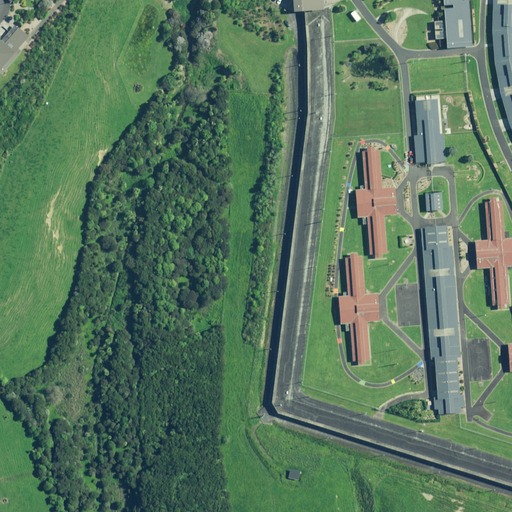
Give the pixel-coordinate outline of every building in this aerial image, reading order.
[(328,0),(296,0),(298,17),(310,16),(330,14),(328,0)] [(477,43),(473,0),(445,0),(449,45),(477,43)] [(511,121),(511,122),(511,0),(496,0),(496,6),(496,48),(499,72),(504,94),(511,121)] [(0,75),(32,35),(19,25),(7,41),(0,35),(0,75)] [(443,135),(441,103),(416,104),(418,137),(414,137),(416,164),(449,162),(447,135),(443,135)] [(384,188),(381,151),(363,152),(367,189),(355,190),(358,219),(369,218),(373,255),(392,254),(388,216),(400,215),(397,186),(384,188)] [(441,193),(423,195),(425,211),(442,210),(441,193)] [(511,237),(504,238),(501,201),(483,202),(487,239),(475,241),(478,269),(490,268),(493,306),(511,304),(508,266),(511,265),(511,237)] [(450,228),(423,230),(437,408),(463,406),(450,228)] [(367,293),(364,256),(346,258),(349,295),(338,296),(340,324),(352,323),(355,361),(374,359),(371,321),(382,320),(380,292),(367,293)]
